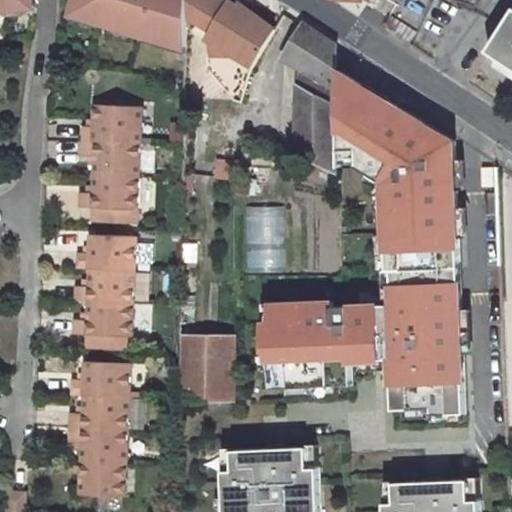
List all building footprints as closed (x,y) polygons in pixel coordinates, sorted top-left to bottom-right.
[(0,0),(0,9),(38,5),(37,0),(0,0)] [(78,0),(76,12),(103,20),(102,24),(145,37),(147,33),(191,46),(192,17),(192,0),(78,0)] [(216,0),(192,0),(192,17),(214,30),(224,12),(213,6),(216,0)] [(254,65),(277,28),(242,3),(239,6),(230,0),(216,0),(213,6),(224,12),(214,30),(209,39),(254,65)] [(103,20),(76,12),(74,15),(102,24),(103,20)] [(511,14),(490,49),(511,63),(511,14)] [(306,24),(286,56),(301,69),(299,154),(339,173),(338,43),(306,24)] [(191,50),(191,46),(147,33),(145,37),(191,50)] [(238,56),(209,39),(211,56),(238,56)] [(456,141),(340,67),(342,147),(360,147),(360,165),(386,182),(390,270),(395,269),(396,304),(335,306),(334,301),(273,304),(274,323),(267,323),(269,354),(266,354),(266,359),(269,359),(270,388),(354,384),(353,365),(393,363),(395,409),(435,407),(435,414),(468,413),(456,141)] [(146,108),(98,105),(97,128),(87,127),(86,142),(144,145),(146,108)] [(97,175),(142,178),(144,145),(86,142),(85,156),(98,157),(97,175)] [(489,188),(502,188),(501,168),(488,168),(489,188)] [(142,178),(97,175),(96,194),(83,193),(82,208),(95,209),(120,210),(119,224),(139,225),(142,178)] [(284,207),(244,207),(244,268),(284,268),(284,207)] [(120,210),(95,209),(94,223),(119,224),(120,210)] [(137,272),(139,238),(93,235),(92,255),(80,254),(79,269),(92,269),(137,272)] [(180,243),(180,263),(196,263),(196,243),(180,243)] [(136,305),(137,272),(92,269),(90,288),(78,287),(77,302),(90,302),(136,305)] [(133,352),(136,305),(90,302),(89,321),(76,320),(76,335),(88,336),(113,337),(113,351),(133,352)] [(182,402),(237,402),(239,335),(184,334),(182,402)] [(113,337),(88,336),(88,349),(113,351),(113,337)] [(131,399),(132,364),(87,362),(86,382),(73,381),(72,395),(85,396),(131,399)] [(131,399),(85,396),(84,416),(71,416),(71,428),(129,431),(131,399)] [(223,403),(224,414),(233,414),(233,403),(223,403)] [(82,462),(127,465),(129,431),(71,428),(70,443),(83,443),(82,462)] [(236,469),(226,470),(227,511),(322,511),(321,467),(311,467),(310,446),(281,448),(281,456),(270,457),(270,448),(235,449),(236,469)] [(270,448),(270,457),(281,456),(281,448),(270,448)] [(127,465),(82,462),(80,496),(125,498),(127,465)] [(397,502),(387,502),(387,511),(482,511),(482,499),(472,500),(471,479),(443,480),(443,489),(432,489),(432,481),(396,482),(397,502)] [(443,480),(432,481),(432,489),(443,489),(443,480)] [(2,491),(2,511),(24,511),(23,490),(2,491)]
